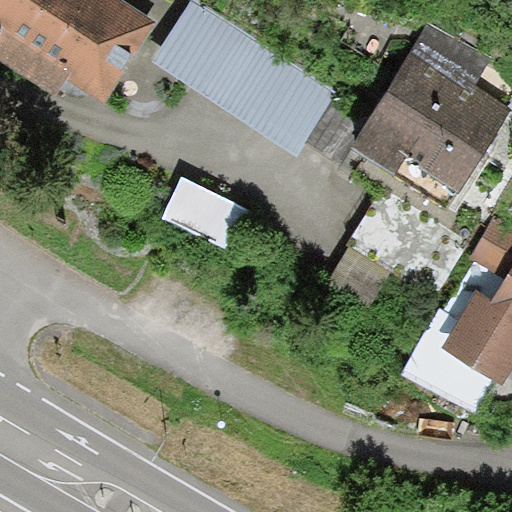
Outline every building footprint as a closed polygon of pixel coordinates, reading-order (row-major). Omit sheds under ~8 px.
[(0,0),(0,50),(92,112),(147,30),(102,0),(0,0)] [(328,92),(186,4),(146,69),(287,157),(328,92)] [(480,66),(421,29),(339,160),(382,187),(393,169),(446,203),(502,114),(465,91),(480,66)] [(175,254),(246,285),(270,231),(199,200),(175,254)] [(511,235),(432,356),(490,394),(509,364),(511,365),(511,235)]
